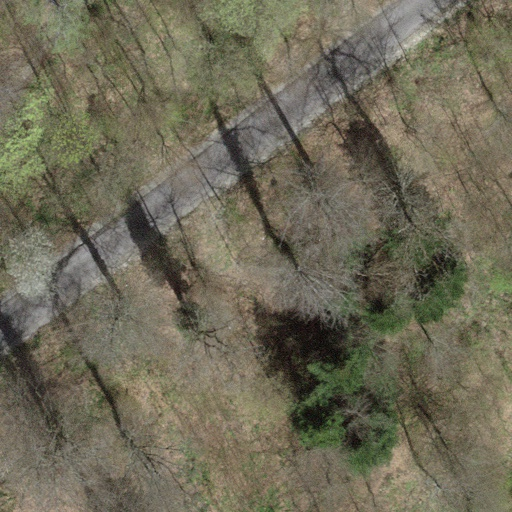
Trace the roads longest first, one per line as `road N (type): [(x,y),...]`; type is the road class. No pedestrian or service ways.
road 1 (unclassified): [(440,0),(0,327)]
road 2 (track): [(0,99),(71,0)]
